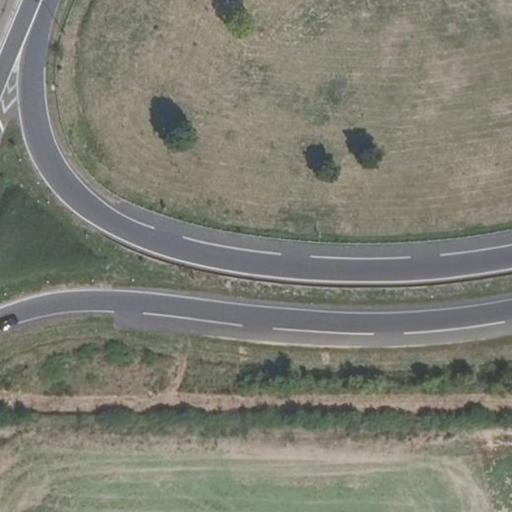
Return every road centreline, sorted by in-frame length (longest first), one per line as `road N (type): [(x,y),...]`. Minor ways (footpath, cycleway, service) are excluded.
road 1 (motorway): [(511,255),(326,267),(187,249),(115,220),(69,188),(43,154),(29,113),(35,44),(51,0)]
road 2 (motorway): [(0,318),(78,300),(349,318),(511,304)]
